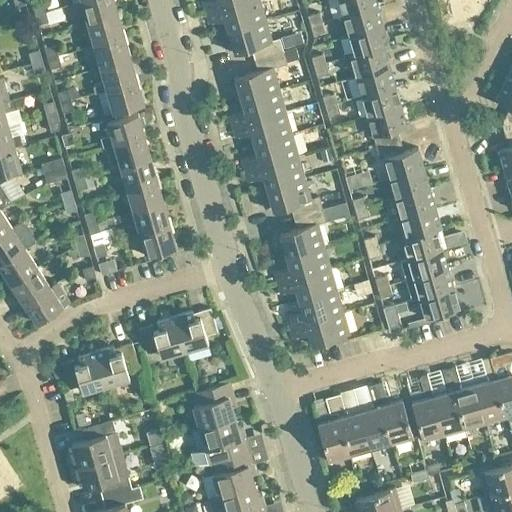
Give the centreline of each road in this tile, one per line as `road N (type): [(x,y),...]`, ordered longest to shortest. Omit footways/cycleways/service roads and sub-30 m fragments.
road 1 (residential): [(229,269),(157,0)]
road 2 (residential): [(277,390),(504,328)]
road 3 (residential): [(18,353),(108,305),(229,269)]
road 4 (residential): [(67,511),(18,353)]
road 5 (residential): [(484,239),(446,107)]
road 6 (residential): [(277,390),(229,269)]
road 7 (residential): [(313,511),(277,390)]
road 8 (residential): [(446,107),(466,90),(511,4)]
